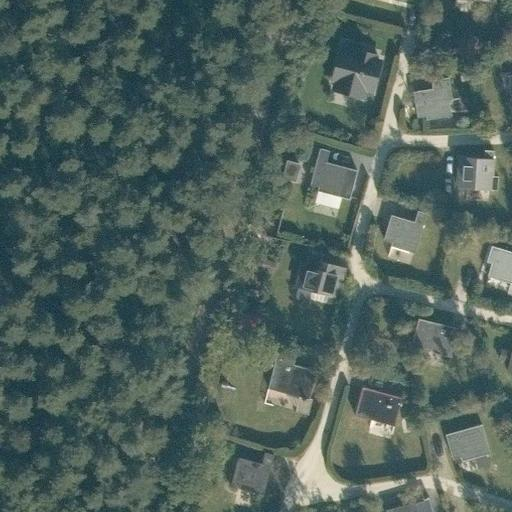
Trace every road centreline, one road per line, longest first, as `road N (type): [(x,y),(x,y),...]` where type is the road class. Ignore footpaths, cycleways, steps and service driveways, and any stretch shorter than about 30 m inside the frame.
road 1 (unclassified): [(141,511),(215,293),(284,0)]
road 2 (unknown): [(114,511),(176,300),(179,216),(216,135),(229,0)]
